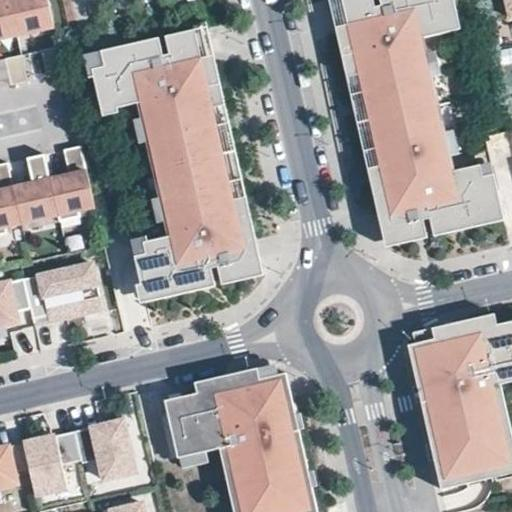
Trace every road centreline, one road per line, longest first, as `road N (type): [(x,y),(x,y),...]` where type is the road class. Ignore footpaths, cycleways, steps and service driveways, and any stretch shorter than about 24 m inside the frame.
road 1 (residential): [(0,400),(298,327)]
road 2 (tertiary): [(328,279),(265,0)]
road 3 (tertiary): [(399,511),(360,350)]
road 4 (tertiary): [(327,356),(366,511)]
road 5 (residential): [(374,305),(511,275)]
